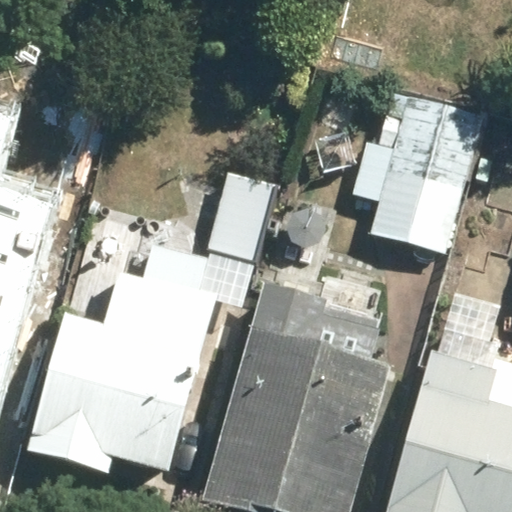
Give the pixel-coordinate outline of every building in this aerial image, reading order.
[(408,96),(370,234),(443,255),(482,117),(408,96)] [(0,382),(53,192),(0,177),(0,169),(16,113),(0,108),(0,382)] [(280,190),(228,176),(207,254),(258,268),(280,190)] [(104,329),(65,319),(31,459),(108,478),(111,462),(171,477),(215,299),(200,295),(207,264),(150,250),(142,283),(117,277),(104,329)] [(262,289),(201,507),(222,511),(346,511),(386,369),(360,363),(373,320),(262,289)] [(431,356),(387,511),(511,511),(511,370),(495,365),(492,373),(431,356)]
